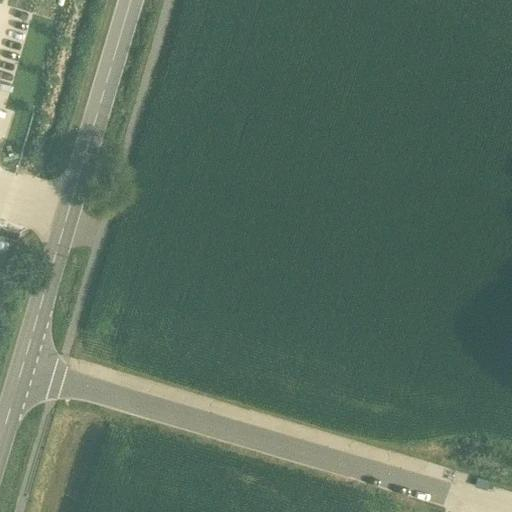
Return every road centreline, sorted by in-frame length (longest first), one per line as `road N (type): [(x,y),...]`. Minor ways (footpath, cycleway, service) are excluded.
road 1 (residential): [(19,368),(446,494)]
road 2 (tertiary): [(19,368),(129,0)]
